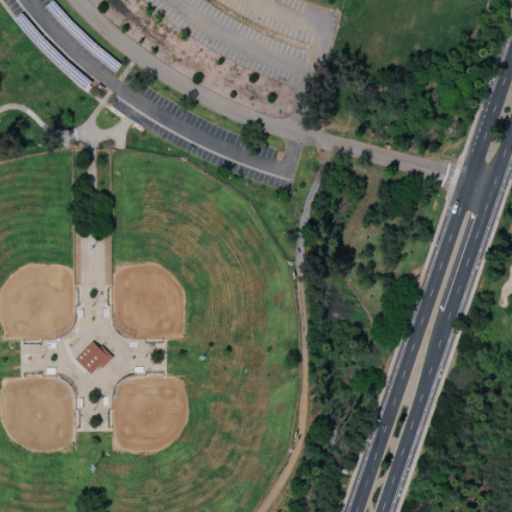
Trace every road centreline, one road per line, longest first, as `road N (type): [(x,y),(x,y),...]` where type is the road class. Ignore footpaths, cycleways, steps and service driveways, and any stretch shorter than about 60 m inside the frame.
road 1 (primary): [(511,56),(355,511)]
road 2 (residential): [(79,0),(170,77),(231,110),(491,186)]
road 3 (primary): [(382,511),(447,313)]
road 4 (primary): [(447,313),(491,186)]
